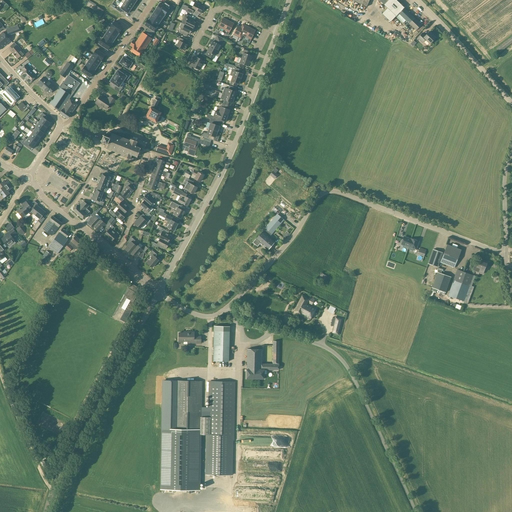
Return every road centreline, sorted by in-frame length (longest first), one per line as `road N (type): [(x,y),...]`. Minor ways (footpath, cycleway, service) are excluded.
road 1 (unclassified): [(227,309),(329,190),(505,254)]
road 2 (unclassified): [(414,511),(334,351),(245,324),(227,309)]
road 3 (tertiary): [(158,292),(221,175),(277,32)]
road 4 (tertiary): [(44,511),(158,292)]
road 5 (residential): [(153,0),(66,123)]
road 6 (unclassified): [(511,104),(417,0)]
road 7 (track): [(0,371),(50,489)]
